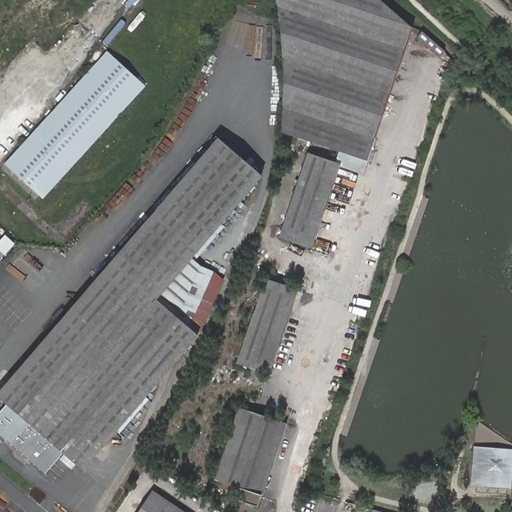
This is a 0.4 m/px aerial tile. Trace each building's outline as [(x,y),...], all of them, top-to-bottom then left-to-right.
[(335,163),(340,164),(364,172),(410,29),(377,0),(286,0),(296,50),(298,72),(300,98),(299,141),(339,153),(335,163)] [(438,58),(445,51),(423,32),(416,38),(438,58)] [(114,58),(106,50),(4,163),(12,169),(114,58)] [(137,79),(114,58),(12,169),(35,190),(137,79)] [(144,86),(137,79),(35,190),(43,196),(144,86)] [(83,468),(143,397),(195,335),(222,279),(198,264),(190,257),(260,175),(216,138),(201,157),(193,150),(135,218),(143,223),(0,389),(0,397),(6,402),(0,409),(0,433),(45,473),(63,451),(83,468)] [(311,250),(340,164),(335,163),(307,154),(279,239),(311,250)] [(290,288),(264,281),(241,366),(267,373),(290,288)] [(280,422),(242,410),(218,480),(236,487),(232,499),(257,507),(261,496),(255,494),(280,422)] [(511,489),(511,488),(511,448),(474,445),(471,485),(511,489)] [(179,511),(153,494),(140,511),(179,511)]
